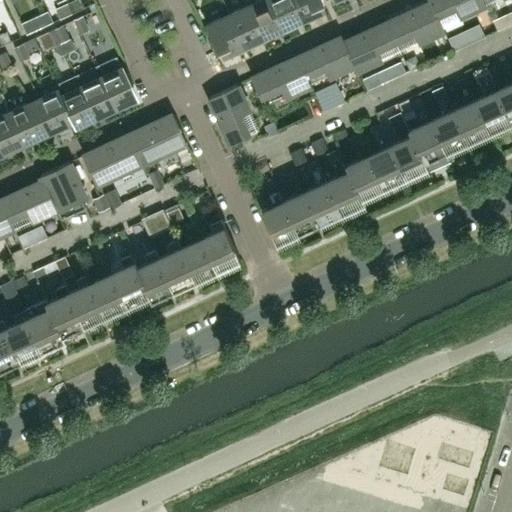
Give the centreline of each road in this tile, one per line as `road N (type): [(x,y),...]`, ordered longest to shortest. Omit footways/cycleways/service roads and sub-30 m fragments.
road 1 (residential): [(0,434),(279,302)]
road 2 (residential): [(279,302),(511,200)]
road 3 (residential): [(188,97),(279,302)]
road 4 (residential): [(111,0),(162,109),(188,97)]
road 5 (residential): [(188,97),(211,86),(170,0)]
